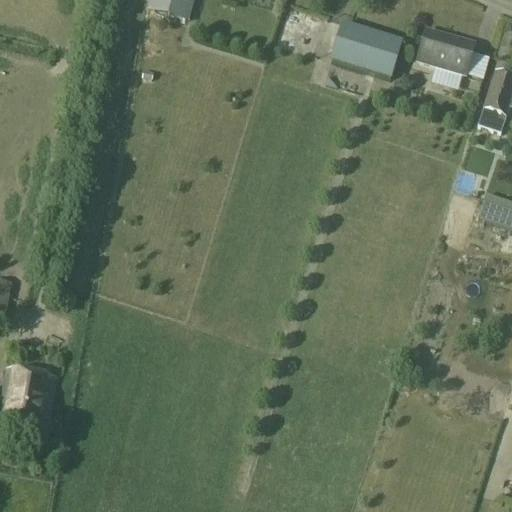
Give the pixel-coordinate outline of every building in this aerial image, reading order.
[(187,23),(193,3),(180,0),(151,0),(149,13),(187,23)] [(402,44),(342,26),(331,65),(390,83),(402,44)] [(474,48),(425,35),(416,67),(465,80),(474,48)] [(143,74),(142,82),(151,83),(153,76),(143,74)] [(511,81),(495,76),(477,130),(499,138),(508,110),(511,111),(511,81)] [(481,174),(502,169),(497,151),(476,156),(481,174)] [(466,216),(480,219),(485,198),(471,195),(466,216)] [(511,204),(487,199),(481,226),(511,232),(511,204)] [(0,285),(0,331),(3,332),(11,287),(0,285)] [(6,373),(0,403),(0,426),(47,435),(57,383),(6,373)]
